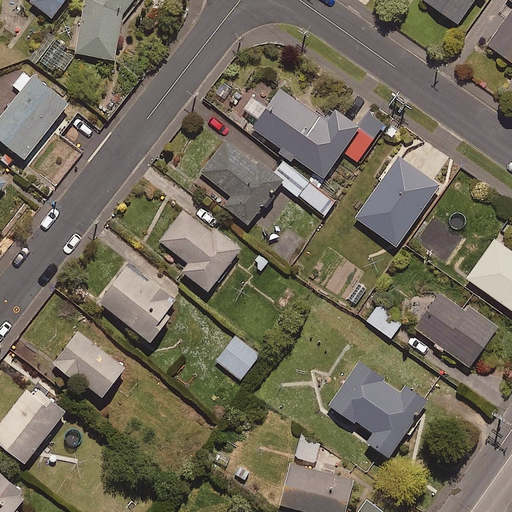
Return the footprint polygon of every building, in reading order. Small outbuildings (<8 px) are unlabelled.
[(31,0),(50,13),(59,0),(31,0)] [(130,0),(82,0),(74,50),(115,57),(119,17),(130,0)] [(428,0),(458,21),(472,0),(428,0)] [(511,5),(487,41),(511,59),(511,5)] [(65,45),(52,38),(40,59),(52,66),(65,45)] [(0,137),(23,155),(68,98),(34,72),(29,79),(20,72),(11,85),(18,90),(0,113),(0,137)] [(280,85),(253,124),(281,144),(278,148),(290,158),(293,153),(322,173),(340,147),(356,159),(382,122),(364,109),(356,121),(333,104),(324,116),(280,85)] [(238,148),(224,138),(201,171),(231,192),(223,204),(249,222),(278,180),(324,212),(335,196),(247,135),(238,148)] [(438,182),(398,153),(355,214),(395,243),(438,182)] [(211,229),(183,208),(160,239),(187,260),(181,268),(207,288),(239,245),(213,226),(211,229)] [(429,220),(419,231),(433,243),(443,232),(429,220)] [(511,306),(511,248),(494,235),(466,275),(511,306)] [(179,298),(128,260),(98,300),(149,338),(179,298)] [(465,308),(438,290),(413,325),(468,363),(496,324),(468,304),(465,308)] [(402,320),(378,303),(367,319),(390,336),(402,320)] [(123,363),(74,328),(52,359),(101,394),(123,363)] [(259,353),(235,334),(216,360),(240,378),(259,353)] [(400,389),(359,359),(328,401),(370,432),(366,438),(386,453),(428,396),(406,381),(400,389)] [(32,392),(26,386),(0,418),(0,442),(23,461),(66,408),(37,385),(32,392)] [(320,441),(301,434),(294,454),(314,460),(320,441)] [(342,511),(352,477),(290,461),(279,501),(320,511),(342,511)] [(0,511),(13,511),(28,495),(0,472),(0,511)] [(383,511),(366,499),(358,510),(360,511),(383,511)]
